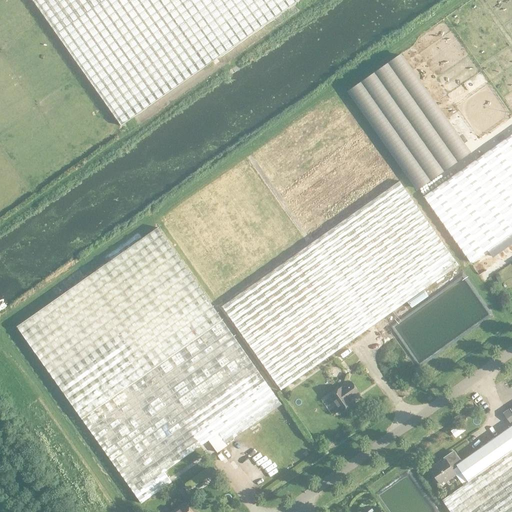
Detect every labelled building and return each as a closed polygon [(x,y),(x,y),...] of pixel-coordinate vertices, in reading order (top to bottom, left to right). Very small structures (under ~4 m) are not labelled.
[(33,0),(58,34),(122,125),(300,0),(33,0)] [(511,133),(424,196),(470,262),(511,232),(511,133)] [(222,306),(281,390),(459,265),(399,181),(222,306)] [(158,228),(17,327),(82,419),(141,503),(171,482),(164,471),(200,446),(209,440),(218,452),(228,445),(226,443),(282,404),(223,320),(216,310),(158,228)] [(329,395),(342,413),(354,404),(349,397),(353,395),(353,396),(359,392),(352,382),(343,388),(342,387),(329,395)] [(296,442),(295,438),(294,433),(291,429),(289,426),(286,424),(282,422),(278,421),(275,420),(271,420),(266,422),(262,424),(259,426),(257,429),(255,433),(253,437),(253,441),(253,445),(254,450),(256,453),(258,457),(261,459),(265,461),(269,463),(273,464),(278,463),(282,462),(286,460),(289,457),(291,455),(294,451),(295,447),(296,442)] [(511,511),(511,425),(461,461),(459,458),(454,451),(445,458),(446,459),(439,464),(438,462),(430,468),(440,483),(448,478),(449,479),(457,474),(453,469),(458,466),(468,481),(442,500),(450,511),(511,511)] [(172,511),(192,511),(186,502),(172,511)]
